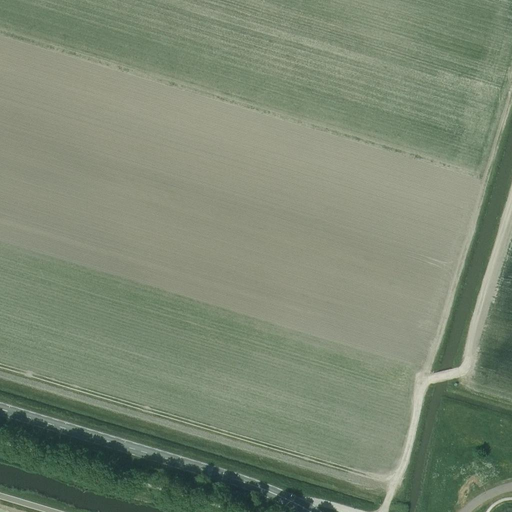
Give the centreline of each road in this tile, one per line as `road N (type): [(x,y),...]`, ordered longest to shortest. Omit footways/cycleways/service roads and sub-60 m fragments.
road 1 (tertiary): [(311,511),(258,486),(0,409)]
road 2 (track): [(381,511),(402,469),(423,382),(462,371),(468,356)]
